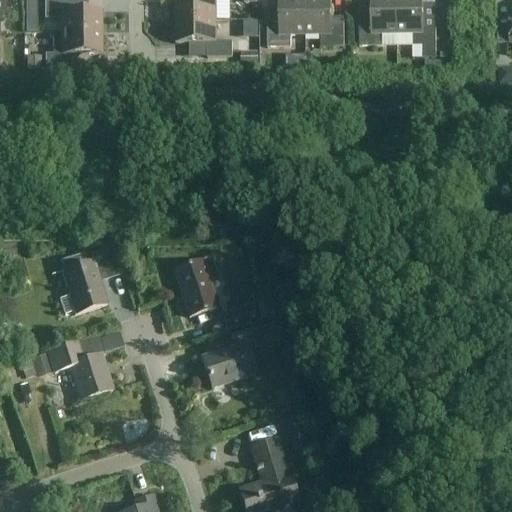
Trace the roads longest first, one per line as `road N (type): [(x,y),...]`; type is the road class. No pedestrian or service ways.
road 1 (tertiary): [(511,177),(412,179),(354,167),(278,129),(235,119),(0,120)]
road 2 (residential): [(0,507),(176,443)]
